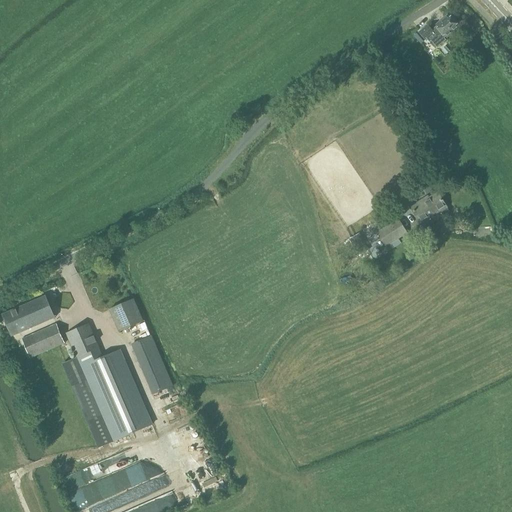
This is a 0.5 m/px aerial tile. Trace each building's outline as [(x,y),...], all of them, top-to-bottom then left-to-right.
[(448,16),(424,36),(429,42),(436,36),(436,35),(440,31),(445,37),(457,27),(456,25),(457,24),(455,21),(453,21),(448,16)] [(410,207),(424,228),(450,212),(437,192),(430,197),(429,195),(410,207)] [(398,220),(377,233),(385,246),(380,248),(384,256),(409,241),(406,235),(407,234),(398,220)] [(355,236),(347,241),(359,256),(366,252),(355,236)] [(45,297),(3,315),(12,337),(55,319),(45,297)] [(136,300),(111,310),(119,333),(145,322),(136,300)] [(56,325),(22,340),(30,359),(65,344),(56,325)] [(89,325),(66,335),(77,358),(99,349),(89,325)] [(152,336),(133,344),(154,394),(173,386),(152,336)] [(77,358),(62,365),(98,449),(153,425),(140,396),(120,349),(103,357),(99,349),(77,358)]
